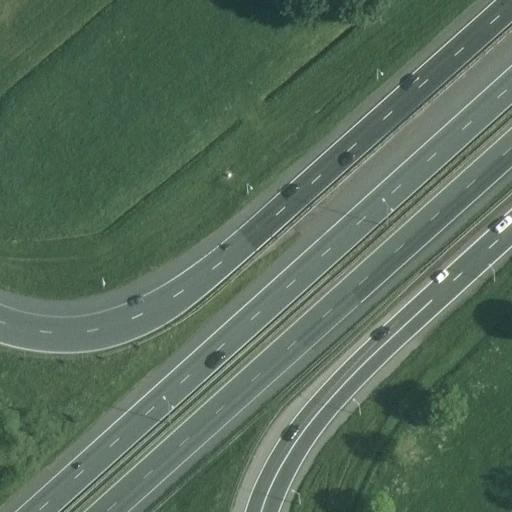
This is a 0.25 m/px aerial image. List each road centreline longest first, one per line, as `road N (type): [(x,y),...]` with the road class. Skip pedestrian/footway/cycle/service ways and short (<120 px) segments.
road 1 (motorway): [(511,84),(36,511)]
road 2 (motorway): [(511,4),(171,299),(73,334),(0,323)]
road 3 (motorway): [(105,511),(511,146)]
road 4 (motorway): [(259,511),(279,466),(327,400),(511,227)]
